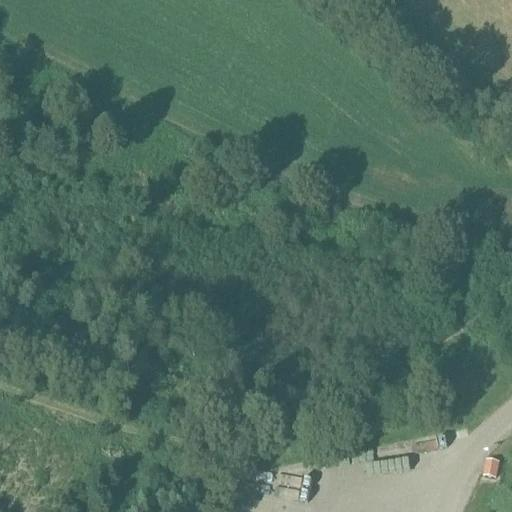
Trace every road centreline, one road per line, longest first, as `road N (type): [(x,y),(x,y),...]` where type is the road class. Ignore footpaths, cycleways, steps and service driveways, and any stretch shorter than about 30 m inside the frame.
road 1 (track): [(0,385),(110,431),(206,458)]
road 2 (track): [(206,458),(366,511)]
